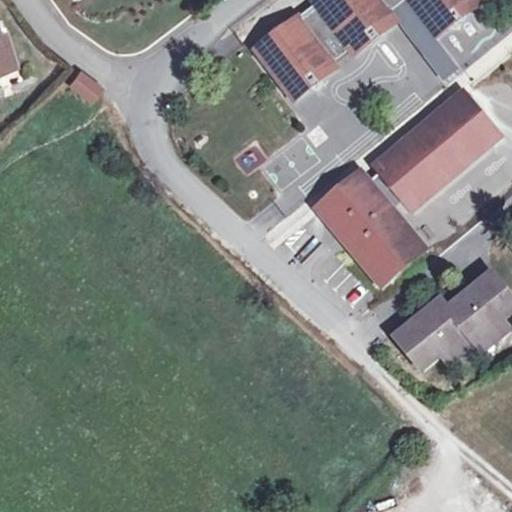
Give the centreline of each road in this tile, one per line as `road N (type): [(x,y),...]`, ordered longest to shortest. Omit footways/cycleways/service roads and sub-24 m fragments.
road 1 (unclassified): [(252,257),(117,82)]
road 2 (residential): [(227,0),(117,82)]
road 3 (residential): [(117,82),(24,0)]
